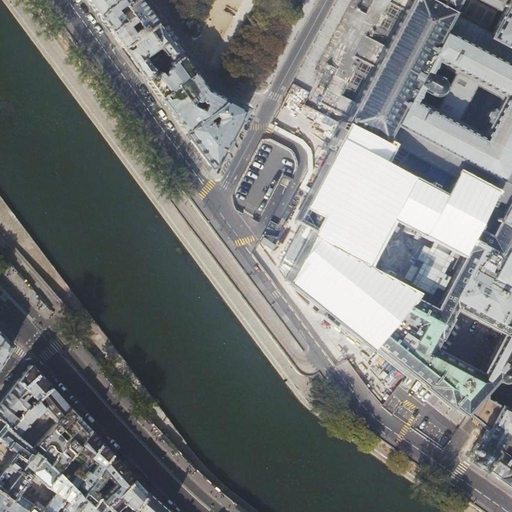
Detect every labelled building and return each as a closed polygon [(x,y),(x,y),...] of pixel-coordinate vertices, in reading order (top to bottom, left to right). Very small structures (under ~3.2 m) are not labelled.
[(86,0),(87,1),(98,15),(118,0),(86,0)] [(99,17),(110,31),(132,15),(127,6),(121,0),(118,0),(98,15),(99,17)] [(147,9),(140,0),(134,0),(127,6),(132,15),(144,31),(156,22),(147,9)] [(473,447),(472,447),(471,447),(470,447),(469,448),(468,450),(468,451),(469,452),(470,453),(467,457),(466,459),(472,463),(473,464),(475,465),(476,466),(480,469),(482,466),(496,476),(495,477),(511,488),(511,0),(371,0),(368,6),(365,12),(361,9),(362,7),(357,5),(355,9),(355,10),(327,62),(327,61),(324,66),(329,68),(330,67),(334,69),(331,76),(325,87),(321,94),(317,102),(333,110),(345,117),(343,121),(349,124),(306,206),(325,216),(325,217),(292,278),(302,286),(304,287),(302,289),(331,312),(331,311),(332,312),(333,311),(336,313),(339,316),(338,317),(340,318),(341,317),(347,322),(347,323),(349,325),(349,324),(356,329),(355,330),(357,332),(358,331),(362,334),(364,336),(363,337),(365,339),(366,338),(373,343),(372,344),(374,345),(375,344),(381,349),(380,350),(382,352),(383,351),(389,356),(389,357),(391,359),(392,358),(395,360),(398,363),(397,364),(399,366),(400,365),(406,370),(405,371),(408,372),(408,371),(415,376),(414,377),(416,379),(417,378),(421,381),(423,383),(422,384),(423,385),(422,386),(431,393),(432,394),(433,393),(440,399),(440,400),(445,404),(450,408),(452,406),(455,409),(463,414),(464,415),(466,413),(478,422),(486,429),(479,442),(478,441),(473,447)] [(120,45),(122,47),(144,31),(132,15),(110,31),(113,35),(120,45)] [(122,47),(124,51),(137,68),(138,70),(142,75),(146,80),(163,67),(170,63),(181,55),(176,49),(172,44),(170,41),(169,38),(156,22),(144,31),(122,47)] [(156,94),(158,97),(193,71),(187,63),(181,55),(170,63),(171,64),(168,66),(170,69),(167,71),(163,67),(146,80),(156,94)] [(158,97),(183,130),(220,104),(224,98),(212,92),(205,88),(196,76),(193,71),(158,97)] [(214,164),(243,109),(233,104),(224,98),(220,104),(183,130),(187,136),(199,152),(204,158),(208,165),(214,164)] [(0,334),(0,362),(11,346),(0,334)] [(34,400),(48,384),(40,376),(38,374),(29,365),(28,364),(27,365),(13,383),(11,385),(0,399),(0,421),(7,428),(34,400)] [(52,421),(67,405),(57,393),(49,384),(48,384),(34,400),(7,428),(30,449),(54,423),(52,421)] [(55,473),(88,428),(75,414),(69,407),(67,405),(52,421),(54,423),(30,449),(55,473)] [(31,504),(41,511),(59,511),(75,492),(55,473),(30,449),(7,428),(0,421),(0,492),(26,511),(31,504)] [(81,465),(99,440),(92,433),(88,428),(55,473),(75,492),(80,497),(89,485),(79,477),(85,468),(81,465)] [(99,440),(81,465),(85,468),(79,477),(89,485),(110,453),(104,446),(99,440)] [(89,485),(80,497),(90,506),(97,498),(104,505),(132,478),(118,462),(110,453),(89,485)] [(129,511),(144,492),(138,485),(132,478),(104,505),(103,505),(106,508),(109,511),(112,511),(123,502),(128,506),(126,509),(123,511),(129,511)] [(0,510),(2,508),(8,511),(26,511),(27,511),(26,511),(0,492),(0,510)] [(94,511),(90,506),(80,497),(75,492),(59,511),(94,511)] [(166,511),(167,511),(162,507),(144,492),(129,511),(132,511),(133,511),(166,511)] [(103,505),(104,505),(97,498),(90,506),(94,511),(103,511),(106,508),(103,505)]
